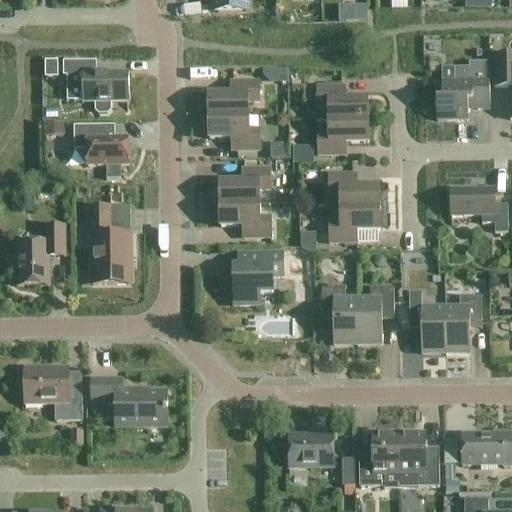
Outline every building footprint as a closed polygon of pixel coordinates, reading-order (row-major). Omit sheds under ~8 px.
[(196,0),(196,3),(210,3),(210,15),(248,15),(247,0),(196,0)] [(355,8),(355,23),(367,23),(367,8),(355,8)] [(511,57),(494,58),(494,90),(510,90),(510,122),(511,122),(511,57)] [(95,64),(63,64),(63,77),(67,77),(83,77),(84,103),(84,104),(95,104),(95,113),(99,116),(107,115),(110,112),(110,103),(127,103),(127,75),(95,76),(95,64)] [(442,103),(438,103),(438,122),(468,122),(467,111),(490,111),(489,64),(469,64),(469,69),(454,70),(454,82),(442,82),(442,103)] [(272,85),(286,85),(286,72),(272,72),(272,85)] [(208,96),(208,119),(248,118),(248,105),(259,104),(259,84),(230,84),(231,96),(208,96)] [(328,110),(328,123),(368,123),(367,100),(345,101),(344,89),(316,89),(316,110),(328,110)] [(248,118),(208,119),(208,141),(231,141),(231,153),(260,152),(259,132),(248,132),(248,118)] [(276,119),(276,128),(287,128),(287,119),(276,119)] [(368,123),(328,123),(328,137),(317,137),(317,158),(345,157),(345,145),(368,145),(368,123)] [(64,125),(45,126),(46,138),(65,138),(64,125)] [(114,142),(114,128),(74,128),(74,151),(87,151),(87,169),(106,168),(106,182),(121,182),(121,168),(128,168),(128,141),(114,142)] [(270,146),(270,161),(285,161),(285,146),(270,146)] [(219,184),(219,207),(259,206),(259,192),(270,192),(270,171),(241,172),(242,184),(219,184)] [(339,198),(339,211),(379,211),(379,188),(356,188),(356,176),(328,177),(328,198),(339,198)] [(495,206),(495,190),(450,191),(451,218),(482,217),(482,225),(495,225),(495,234),(508,234),(508,206),(495,206)] [(259,206),(219,207),(219,229),(242,229),(242,241),(271,240),(271,219),(259,220),(259,206)] [(111,237),(111,209),(87,210),(88,238),(92,238),(92,288),(130,287),(130,237),(111,237)] [(379,211),(339,211),(339,225),(328,225),(328,246),(357,245),(357,233),(380,233),(379,211)] [(17,246),(17,289),(49,288),(49,259),(65,259),(64,229),(45,229),(45,245),(17,246)] [(237,269),(232,269),(233,308),(260,308),(259,295),(273,295),(272,280),(283,280),(283,256),(283,254),(257,254),(258,268),(237,269)] [(385,266),(385,262),(382,258),(377,258),(374,262),(374,266),(377,269),(382,270),(385,266)] [(76,280),(74,260),(63,261),(65,281),(76,280)] [(370,301),(357,302),(358,347),(382,347),(382,323),(394,323),(393,290),(370,290),(370,301)] [(358,347),(357,302),(345,302),(345,291),(321,291),(321,323),(333,323),(333,347),(358,347)] [(446,356),(445,310),(421,311),(421,295),(409,295),(409,332),(421,332),(422,356),(446,356)] [(459,310),(445,310),(446,356),(470,355),(469,331),(481,331),(481,299),(459,299),(459,310)] [(69,392),(68,370),(24,371),(24,407),(54,407),(55,424),(82,424),(82,392),(69,392)] [(121,395),(121,382),(91,382),(91,406),(115,406),(115,432),(167,431),(167,394),(121,395)] [(70,434),(70,449),(82,449),(82,434),(70,434)] [(511,470),(511,469),(511,435),(461,437),(461,469),(501,468),(503,470),(511,470)] [(399,490),(398,437),(372,438),(373,462),(359,462),(359,490),(383,490),(384,491),(399,491),(399,490)] [(399,490),(416,490),(439,490),(439,461),(425,461),(424,437),(398,437),(399,490)] [(288,439),(289,470),(334,470),(333,438),(288,439)] [(341,462),(342,488),(355,488),(354,461),(341,462)] [(453,484),(453,467),(445,467),(445,484),(445,497),(456,497),(456,484),(453,484)] [(487,511),(488,501),(464,502),(463,511),(487,511)]
